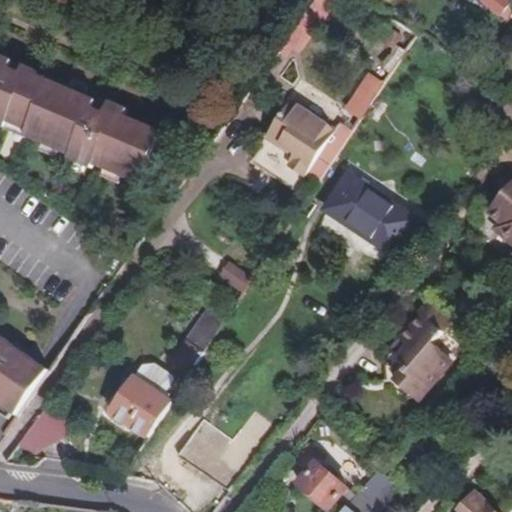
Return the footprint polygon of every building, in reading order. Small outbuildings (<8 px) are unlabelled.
[(328,0),(305,0),(301,6),(289,24),(306,35),(322,12),(321,11),(328,0)] [(470,0),(488,14),(500,0),(499,0),(470,0)] [(373,67),(382,73),(396,51),(387,45),(373,67)] [(156,136),(119,120),(117,125),(100,118),(105,106),(90,100),(89,103),(80,99),(61,91),(29,78),(28,81),(15,76),(19,69),(0,61),(0,130),(1,131),(3,126),(22,135),(20,139),(38,147),(55,154),(65,158),(64,162),(87,171),(88,168),(97,172),(116,180),(133,187),(156,136)] [(28,81),(29,78),(31,74),(19,69),(15,76),(28,81)] [(348,95),(362,105),(373,87),(359,79),(348,95)] [(61,91),(80,99),(82,93),(64,84),(61,91)] [(327,129),(282,101),(260,135),(288,153),(282,163),(299,174),(327,129)] [(117,125),(119,120),(121,113),(105,106),(100,118),(117,125)] [(0,132),(19,141),(20,139),(22,135),(3,126),(1,131),(0,132)] [(52,160),(55,154),(38,147),(35,153),(52,160)] [(493,181),(505,166),(496,159),(484,173),(493,181)] [(493,191),(488,187),(473,207),(485,217),(482,220),(483,227),(503,242),(509,241),(511,237),(511,171),(505,166),(493,181),(497,184),(493,191)] [(387,255),(411,217),(341,171),(317,206),(346,224),(344,227),(387,255)] [(113,188),(116,180),(97,172),(95,179),(113,188)] [(493,181),(488,187),(493,191),(497,184),(493,181)] [(309,204),(301,199),(292,212),(300,218),(309,204)] [(245,290),(254,276),(230,261),(221,275),(245,290)] [(415,308),(418,311),(439,328),(447,319),(424,299),(415,308)] [(186,343),(202,353),(222,321),(207,311),(186,343)] [(439,328),(418,311),(386,352),(406,368),(395,382),(415,398),(449,356),(430,340),(439,328)] [(3,413),(35,366),(27,360),(25,362),(12,354),(14,351),(0,341),(0,410),(3,413)] [(168,386),(177,392),(202,353),(186,343),(172,364),(179,369),(168,386)] [(25,362),(27,360),(29,357),(16,348),(14,351),(12,354),(25,362)] [(19,424),(50,377),(35,366),(3,413),(3,415),(10,420),(11,419),(15,422),(19,424)] [(111,416),(148,439),(170,403),(135,381),(111,416)] [(233,493),(281,425),(256,408),(235,438),(207,419),(181,457),(233,493)] [(0,417),(12,426),(15,422),(11,419),(10,420),(3,415),(3,413),(0,410),(0,417)] [(45,421),(23,455),(37,463),(72,439),(45,421)] [(296,466),(305,472),(314,461),(319,465),(322,459),(309,448),(296,466)] [(295,486),(328,511),(342,511),(356,495),(319,465),(314,461),(295,486)] [(376,471),(357,493),(356,495),(342,511),(360,511),(368,502),(382,511),(384,511),(401,490),(376,471)] [(495,511),(473,493),(459,511),(460,511),(495,511)]
